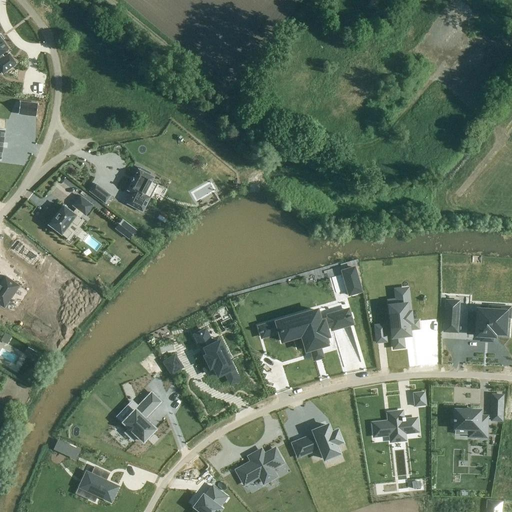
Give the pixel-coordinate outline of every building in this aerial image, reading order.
[(469,68),(497,57),(509,41),(505,31),(495,24),(490,25),(485,12),(474,17),(480,31),(475,33),(462,50),(464,54),(460,59),(463,67),(461,69),(466,72),(469,68)] [(0,37),(0,71),(2,74),(16,64),(9,54),(4,58),(2,55),(9,50),(0,37)] [(132,194),(127,205),(142,212),(157,184),(152,182),(153,179),(154,178),(153,177),(153,178),(149,176),(150,173),(141,169),(140,171),(139,170),(138,170),(137,171),(138,171),(134,178),(133,179),(132,182),(131,182),(131,183),(128,190),(127,191),(132,194)] [(95,184),(90,192),(105,204),(111,196),(106,192),(96,185),(95,184)] [(79,218),(83,214),(85,216),(86,215),(92,207),(93,206),(92,205),(92,206),(80,197),(81,197),(80,196),(79,197),(73,205),(72,206),(77,209),(73,214),(63,206),(62,207),(63,207),(58,213),(54,218),(49,225),(49,224),(48,225),(49,226),(61,235),(60,235),(61,235),(67,239),(72,233),(66,229),(71,222),(77,227),(82,220),(79,218)] [(354,268),(342,272),(343,275),(347,290),(349,295),(361,292),(354,268)] [(5,276),(0,283),(0,305),(4,308),(19,286),(5,276)] [(446,302),(445,320),(457,320),(458,302),(446,302)] [(406,305),(389,307),(393,342),(402,341),(401,336),(409,335),(408,324),(411,324),(410,312),(409,312),(409,313),(407,313),(406,305)] [(293,317),(295,323),(278,328),(282,342),(295,338),(298,347),(305,345),(306,351),(326,345),(324,338),(328,337),(326,329),(331,327),(332,330),(351,324),(347,310),(328,316),(329,320),(320,322),(316,311),(293,317)] [(469,314),(468,332),(476,332),(476,336),(494,337),(494,334),(504,334),(505,316),(490,315),(490,311),(477,310),(477,314),(469,314)] [(384,325),(375,326),(376,339),(385,338),(384,325)] [(13,334),(19,337),(24,330),(18,326),(13,334)] [(214,352),(205,357),(209,366),(210,368),(213,367),(216,373),(218,377),(225,373),(227,378),(235,374),(219,342),(211,346),(214,352)] [(174,356),(164,363),(172,374),(182,367),(174,356)] [(140,406),(124,423),(130,429),(126,433),(133,440),(137,436),(143,442),(155,430),(144,419),(160,402),(151,394),(147,399),(146,398),(139,406),(140,406)] [(453,420),(453,422),(455,422),(454,429),(469,429),(469,435),(469,437),(485,437),(486,418),(479,417),(480,411),(455,410),(455,420),(453,420)] [(389,422),(373,424),(374,436),(390,435),(391,442),(405,440),(404,433),(417,432),(416,419),(405,421),(405,418),(402,418),(401,412),(388,414),(389,422)] [(502,412),(493,412),(493,420),(501,420),(502,412)] [(315,436),(310,438),(315,450),(320,448),(324,459),(339,454),(335,445),(341,443),(337,431),(331,434),(328,426),(313,432),(315,436)] [(303,440),(293,444),(298,456),(308,452),(303,440)] [(252,462),(237,471),(244,484),(259,476),(264,483),(275,477),(271,469),(282,463),(275,450),(264,456),(261,451),(249,457),(252,462)] [(208,467),(200,458),(194,463),(202,472),(208,467)] [(87,473),(82,482),(88,485),(83,496),(87,498),(94,501),(97,495),(111,502),(118,487),(105,481),(108,474),(95,468),(92,475),(87,473)] [(32,487),(24,510),(35,511),(40,500),(43,490),(32,487)] [(197,509),(194,511),(218,511),(221,509),(219,507),(226,497),(220,493),(220,494),(213,503),(203,495),(198,503),(197,502),(197,503),(197,504),(195,507),(194,506),(194,507),(197,509)] [(486,500),(485,511),(501,511),(503,502),(486,500)]
